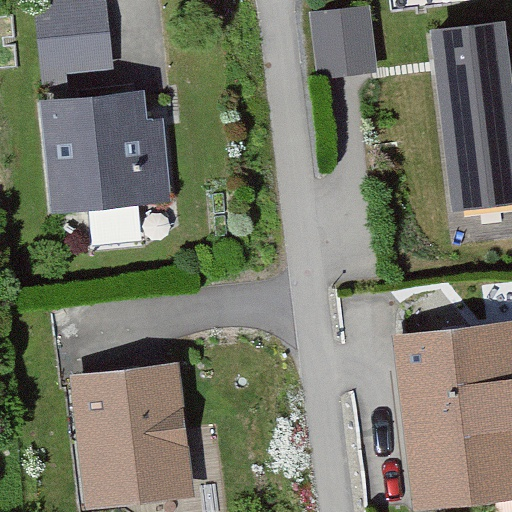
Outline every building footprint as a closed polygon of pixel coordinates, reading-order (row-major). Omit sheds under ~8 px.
[(104,0),(60,0),(36,2),(45,98),(113,92),(104,0)] [(308,15),(315,77),(374,71),(367,9),(308,15)] [(437,33),(457,208),(511,201),(511,126),(500,26),(437,33)] [(113,92),(45,98),(56,210),(167,199),(159,123),(142,125),(139,89),(113,92)] [(511,327),(398,340),(418,507),(511,496),(511,327)] [(173,368),(76,378),(90,505),(187,494),(173,368)]
